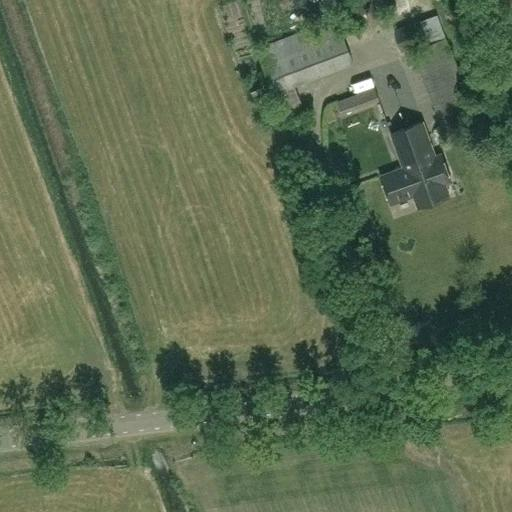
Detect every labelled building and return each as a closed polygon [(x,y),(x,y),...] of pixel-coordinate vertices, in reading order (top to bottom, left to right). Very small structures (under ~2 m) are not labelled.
[(353,0),(349,15),(362,28),(383,23),(387,6),(381,0),(353,0)] [(414,0),(418,11),(432,7),(430,0),(414,0)] [(511,0),(492,0),(511,57),(511,56),(511,0)] [(336,19),(256,49),(283,123),(303,115),(292,85),(352,64),(336,19)] [(419,21),(392,30),(400,51),(427,42),(419,21)] [(465,67),(489,58),(480,33),(456,42),(465,67)] [(478,120),(446,38),(412,52),(444,135),(478,120)] [(375,89),(337,103),(341,115),(379,101),(375,89)] [(423,122),(407,127),(434,203),(451,197),(446,185),(452,184),(441,153),(435,155),(423,122)] [(434,203),(407,127),(389,134),(401,167),(378,175),(390,206),(412,198),(416,209),(434,203)]
